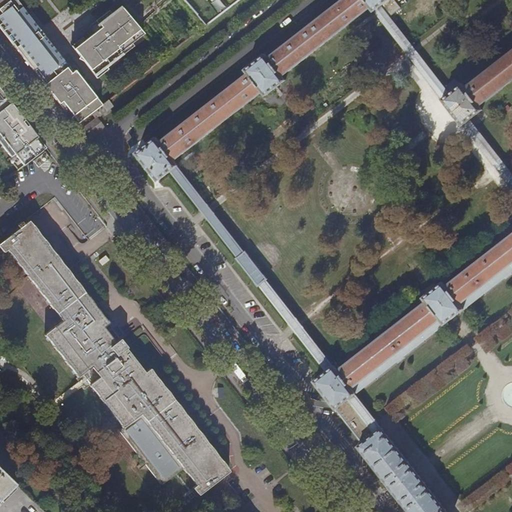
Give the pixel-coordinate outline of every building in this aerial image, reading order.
[(0,0),(0,25),(1,25),(18,47),(16,49),(20,55),(23,53),(36,70),(57,54),(24,12),(20,15),(17,11),(21,8),(14,0),(0,0)] [(343,0),(268,59),(265,55),(245,71),(248,75),(162,143),(158,138),(137,153),(159,182),(171,172),(178,166),(179,166),(175,161),(262,93),(265,97),(277,88),(286,81),(283,77),(370,9),(373,12),(374,12),(381,6),(389,0),(343,0)] [(145,34),(121,5),(93,28),(96,32),(74,51),(95,76),(121,57),(117,52),(120,49),(122,53),(145,34)] [(381,6),(374,12),(410,58),(443,100),(449,94),(381,6)] [(1,25),(0,25),(0,28),(16,49),(18,47),(1,25)] [(511,51),(465,88),(462,84),(449,94),(443,100),(442,100),(462,127),(463,126),(470,121),(483,111),(480,107),(511,81),(511,51)] [(23,53),(20,55),(34,72),(36,70),(23,53)] [(70,111),(79,124),(93,113),(102,106),(103,106),(87,83),(85,84),(73,71),(71,72),(62,61),(55,67),(54,66),(39,77),(61,104),(63,103),(68,110),(66,112),(67,113),(70,111)] [(0,145),(8,156),(6,157),(17,171),(37,157),(28,145),(35,140),(26,128),(27,127),(27,124),(25,122),(22,121),(24,119),(0,89),(0,145)] [(102,106),(93,113),(96,118),(106,111),(102,106)] [(105,128),(98,118),(86,127),(94,137),(105,128)] [(511,174),(470,121),(463,126),(497,169),(511,188),(511,174)] [(178,166),(171,172),(238,258),(245,253),(210,208),(178,166)] [(108,325),(28,222),(24,225),(21,222),(16,226),(19,229),(0,243),(0,248),(4,254),(8,250),(63,322),(45,336),(79,379),(91,369),(100,380),(90,387),(123,430),(142,416),(197,487),(194,489),(200,497),(224,478),(231,472),(179,407),(151,370),(146,373),(126,348),(127,348),(120,339),(116,343),(104,328),(108,325)] [(511,235),(446,287),(443,283),(434,291),(423,299),(426,303),(339,372),(335,366),(335,367),(327,373),(315,382),(363,444),(383,429),(379,425),(357,396),(357,395),(354,390),(441,321),(445,326),(456,317),(465,310),(461,305),(511,264),(511,235)] [(245,253),(238,258),(237,259),(260,287),(261,286),(268,281),(269,280),(246,252),(245,253)] [(465,310),(511,272),(511,264),(461,305),(465,310)] [(301,323),(268,281),(261,286),(327,373),(335,367),(301,323)] [(357,395),(445,326),(441,321),(354,390),(357,395)] [(383,429),(363,444),(359,447),(385,480),(384,481),(393,492),(402,504),(403,503),(409,511),(447,511),(427,486),(428,485),(419,473),(410,462),(409,463),(383,429)] [(0,504),(17,487),(0,470),(0,504)]
